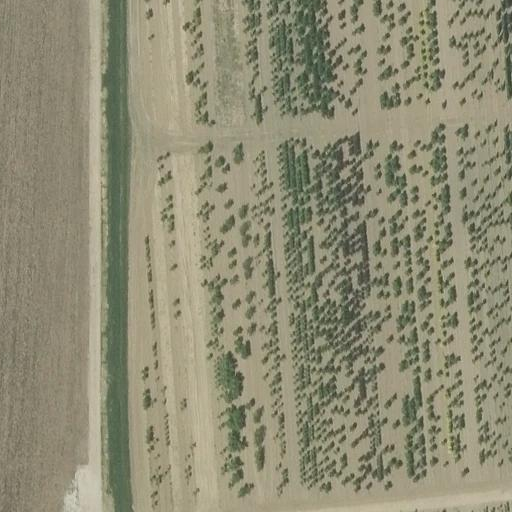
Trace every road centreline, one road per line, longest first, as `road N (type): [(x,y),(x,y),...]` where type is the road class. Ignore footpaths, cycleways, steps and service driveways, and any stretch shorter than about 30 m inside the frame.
road 1 (track): [(92,511),(95,0)]
road 2 (track): [(511,496),(348,511)]
